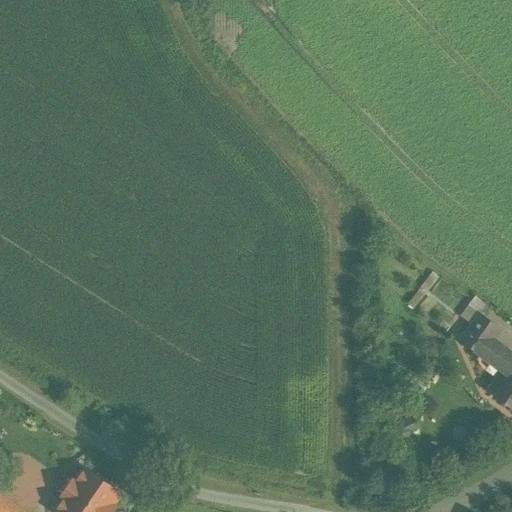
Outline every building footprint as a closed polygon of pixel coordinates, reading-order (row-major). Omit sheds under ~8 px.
[(481,312),(471,306),(464,316),(473,323),(481,312)] [(473,323),(462,338),(481,352),(492,337),(500,326),(481,312),(473,323)] [(511,351),(492,337),(482,351),(505,367),(490,388),(511,403),(511,351)] [(85,468),(75,481),(73,479),(62,495),(65,496),(56,510),(59,511),(106,511),(120,492),(85,468)] [(24,511),(0,495),(0,511),(24,511)]
